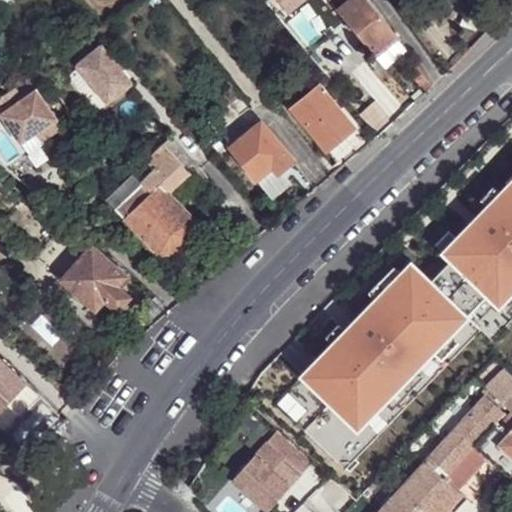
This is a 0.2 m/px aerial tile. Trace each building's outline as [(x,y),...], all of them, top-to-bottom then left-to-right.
[(367,0),(351,0),(338,11),(358,35),(380,17),(367,0)] [(484,12),(469,6),(462,24),(478,31),(484,12)] [(380,17),(358,35),(377,58),(398,40),(399,39),(380,17)] [(67,47),(81,37),(79,32),(64,42),(67,47)] [(132,82),(100,44),(76,65),(107,102),(132,82)] [(311,54),(325,72),(336,64),(319,44),(309,53),(311,54)] [(295,59),(306,49),(302,45),(290,55),(295,59)] [(294,67),(311,54),(309,53),(306,49),(295,59),(290,55),(286,57),(294,67)] [(294,108),(304,120),(330,97),(321,85),(294,108)] [(241,113),(250,107),(231,86),(223,92),(241,113)] [(12,87),(11,88),(0,95),(0,108),(18,96),(12,87)] [(35,90),(0,114),(0,116),(19,144),(34,133),(38,139),(47,133),(48,135),(60,126),(35,90)] [(331,149),(354,127),(356,126),(330,97),(304,120),(329,150),(331,149)] [(377,99),(360,114),(379,136),(395,121),(377,99)] [(262,122),(232,147),(274,197),(290,183),(282,174),(295,162),(262,122)] [(344,166),(370,145),(354,127),(331,149),(344,166)] [(47,133),(38,139),(40,141),(48,135),(47,133)] [(172,141),(163,149),(189,176),(191,179),(198,172),(172,141)] [(167,196),(189,176),(163,149),(146,165),(152,173),(143,185),(142,187),(151,195),(159,188),(167,196)] [(191,179),(189,176),(167,196),(176,204),(196,184),(191,179)] [(194,223),(176,204),(167,196),(159,188),(151,195),(140,206),(135,211),(125,220),(161,258),(175,254),(191,239),(194,223)] [(131,206),(135,211),(140,206),(136,201),(131,206)] [(93,248),(62,282),(94,311),(102,303),(115,315),(128,300),(117,289),(126,279),(93,248)] [(470,346),(504,313),(467,275),(433,309),(470,346)] [(318,350),(308,358),(274,391),(302,419),(318,405),(309,396),(323,382),(335,394),(360,370),(397,372),(398,338),(367,337),(352,351),(328,326),(311,343),(318,350)] [(302,351),(308,358),(318,350),(311,343),(302,351)] [(0,420),(35,454),(68,422),(0,355),(0,420)] [(377,511),(437,511),(457,492),(456,491),(485,460),(511,484),(511,376),(502,369),(484,388),(502,403),(498,408),(485,397),(377,511)] [(338,397),(335,394),(323,382),(309,396),(318,405),(302,419),(308,425),(338,397)] [(277,431),(267,443),(302,475),(313,463),(277,431)] [(267,511),(302,475),(267,443),(232,481),(265,511),(267,511)] [(457,492),(437,511),(444,511),(461,495),(457,492)]
